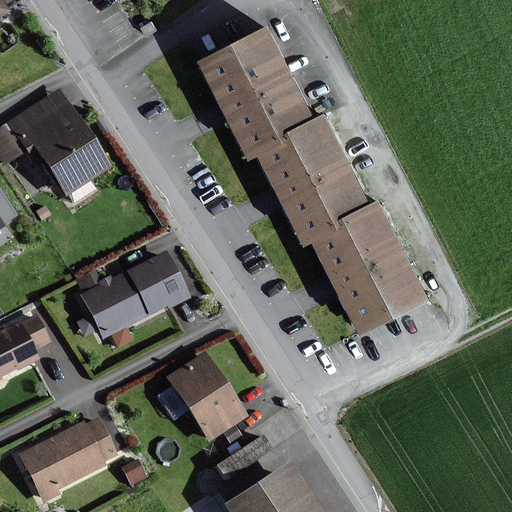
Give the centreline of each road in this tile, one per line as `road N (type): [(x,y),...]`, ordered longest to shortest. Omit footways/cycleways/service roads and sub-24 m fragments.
road 1 (residential): [(45,0),(376,511)]
road 2 (track): [(312,412),(511,313)]
